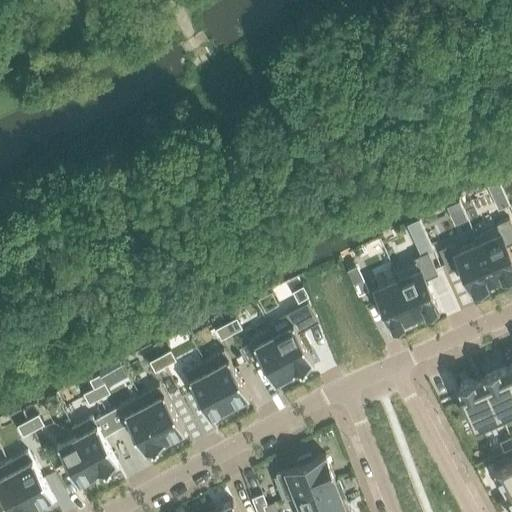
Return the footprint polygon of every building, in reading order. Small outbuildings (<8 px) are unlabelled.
[(497,226),(475,236),(494,279),(502,275),(504,279),(511,275),(511,257),(506,244),(511,241),(511,224),(508,217),(496,222),(497,226)] [(450,240),(437,246),(447,267),(459,262),(471,289),(474,287),(476,292),(489,286),(487,282),(494,279),(477,240),(454,250),(450,240)] [(414,258),(393,267),(415,319),(429,313),(427,309),(435,305),(436,304),(425,278),(437,272),(427,250),(413,256),(414,258)] [(396,276),(374,286),(391,325),(392,324),(400,321),(402,325),(415,319),(393,267),(392,268),(396,276)] [(362,277),(352,281),(358,294),(368,289),(362,277)] [(302,284),(292,290),(297,300),(308,295),(302,284)] [(307,299),(267,321),(293,370),(313,360),(306,347),(310,345),(304,333),(300,335),(297,330),(318,319),(307,299)] [(236,316),(225,322),(231,332),(241,327),(236,316)] [(269,326),(249,337),(273,381),(275,380),(274,380),(292,371),(293,370),(267,321),(266,321),(269,326)] [(225,322),(215,327),(220,338),(231,332),(225,322)] [(170,348),(159,354),(165,364),(175,359),(170,349),(170,348)] [(223,348),(203,358),(228,405),(247,395),(248,394),(223,348)] [(159,354),(149,360),(149,361),(154,370),(165,364),(159,354)] [(203,358),(183,369),(208,416),(210,415),(228,405),(203,358)] [(484,375),(483,376),(501,417),(502,416),(500,412),(511,406),(511,376),(507,365),(498,369),(483,375),(484,375)] [(99,372),(88,377),(93,386),(95,389),(99,397),(109,391),(106,384),(99,372)] [(459,386),(457,387),(475,428),(501,417),(483,376),(473,380),(468,378),(461,381),(459,386)] [(159,382),(139,393),(164,440),(165,439),(164,439),(182,430),(184,429),(159,382)] [(93,386),(82,392),(84,394),(88,402),(99,397),(95,389),(93,386)] [(139,393),(119,404),(144,451),(164,440),(139,393)] [(37,413),(27,418),(28,421),(33,429),(43,423),(39,416),(37,413)] [(92,414),(72,424),(97,471),(117,460),(92,414)] [(27,418),(16,424),(18,426),(22,435),(33,429),(28,421),(27,418)] [(58,442),(56,443),(77,482),(79,481),(78,481),(96,471),(96,472),(97,471),(72,424),(71,425),(75,433),(58,443),(58,442)] [(511,441),(510,436),(499,441),(503,450),(511,446),(511,441)] [(27,448),(7,459),(32,506),(33,505),(51,496),(52,495),(27,448)] [(299,462),(275,472),(285,496),(334,477),(325,452),(311,458),(309,453),(297,458),(299,462)] [(0,493),(9,511),(20,511),(32,506),(7,459),(0,462),(0,493)] [(511,459),(494,469),(506,491),(511,487),(511,459)] [(334,477),(285,496),(285,497),(294,494),(300,511),(313,511),(343,501),(334,478),(334,477)] [(262,492),(251,496),(255,508),(263,505),(266,503),(262,492)] [(231,500),(212,510),(213,511),(239,511),(232,498),(231,499),(231,500)] [(347,511),(343,501),(313,511),(347,511)]
